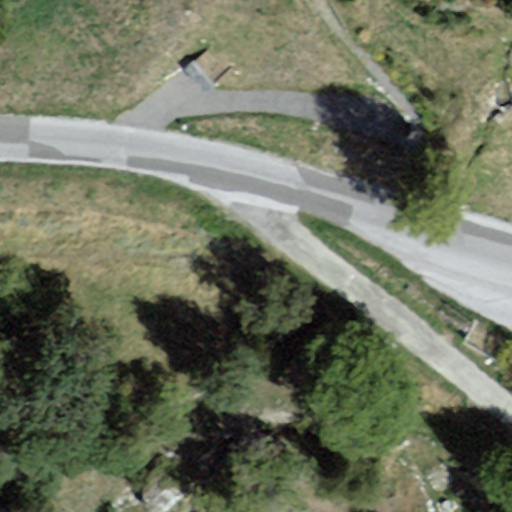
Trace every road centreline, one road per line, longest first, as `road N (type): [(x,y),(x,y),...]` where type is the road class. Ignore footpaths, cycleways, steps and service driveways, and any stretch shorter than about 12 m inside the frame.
road 1 (unclassified): [(0,143),(101,143),(219,167),(511,251)]
road 2 (track): [(219,167),(271,226),(511,414)]
road 3 (track): [(417,123),(318,0)]
